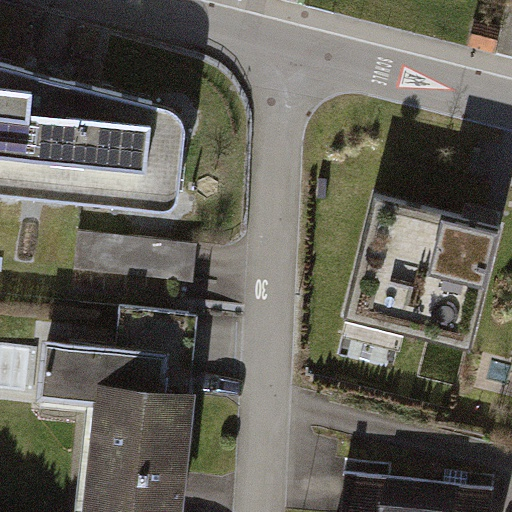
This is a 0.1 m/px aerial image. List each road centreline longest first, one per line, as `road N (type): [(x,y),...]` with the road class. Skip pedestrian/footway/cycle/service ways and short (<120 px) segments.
road 1 (residential): [(291,52),(265,511)]
road 2 (residential): [(291,52),(511,107)]
road 3 (residential): [(118,0),(291,52)]
